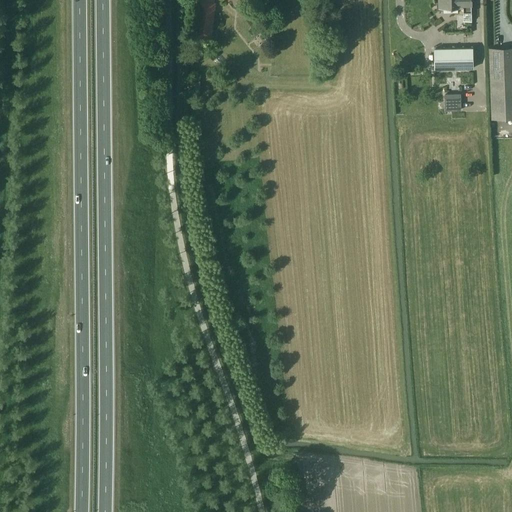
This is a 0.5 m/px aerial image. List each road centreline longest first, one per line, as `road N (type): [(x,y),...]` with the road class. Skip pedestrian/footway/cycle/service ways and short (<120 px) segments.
road 1 (trunk): [(78,0),(81,511)]
road 2 (trunk): [(103,511),(102,0)]
